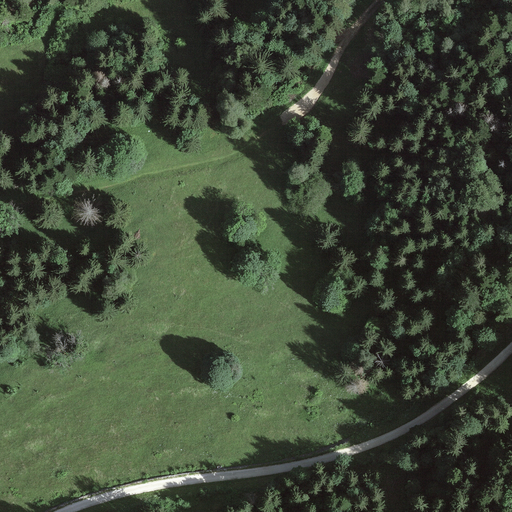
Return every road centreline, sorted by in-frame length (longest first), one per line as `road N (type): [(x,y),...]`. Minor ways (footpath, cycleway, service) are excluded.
road 1 (track): [(70,511),(363,448),(416,423),(511,345)]
road 2 (track): [(381,0),(350,32),(307,101),(240,148),(0,204)]
